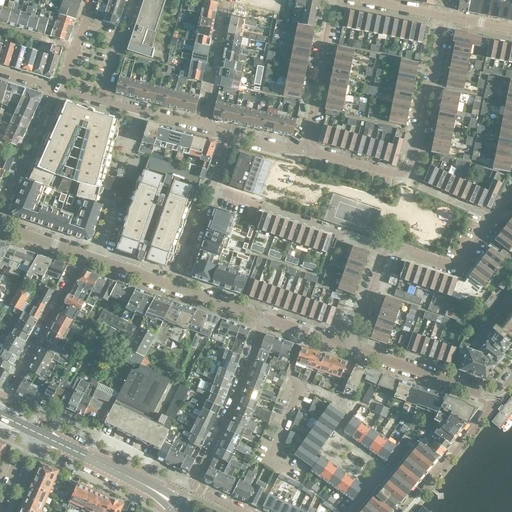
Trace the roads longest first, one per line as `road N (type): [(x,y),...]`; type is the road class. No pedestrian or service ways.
road 1 (residential): [(264,318),(193,484),(256,511)]
road 2 (residential): [(305,332),(288,379),(301,384),(269,457),(280,464),(257,511)]
road 3 (residential): [(212,190),(388,245)]
road 4 (residential): [(400,176),(411,167),(444,16)]
road 5 (tertiary): [(178,511),(148,487),(34,432)]
road 6 (residential): [(388,245),(459,268),(511,200)]
road 7 (residential): [(84,257),(0,393)]
road 8 (residential): [(301,151),(325,0)]
road 9 (residential): [(494,397),(352,348)]
road 10 (residential): [(403,511),(494,397)]
road 11 (residential): [(0,221),(57,91)]
road 12 (residential): [(197,125),(220,0)]
